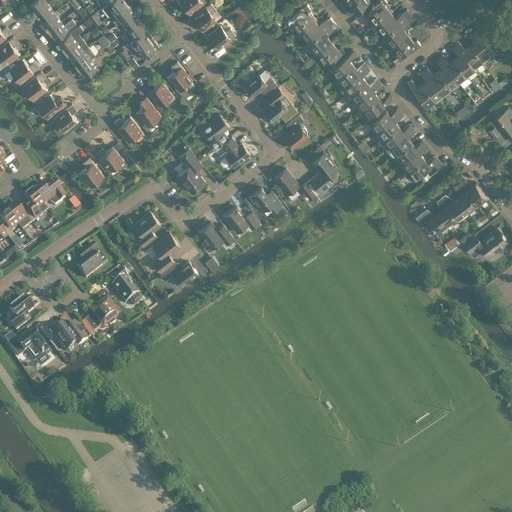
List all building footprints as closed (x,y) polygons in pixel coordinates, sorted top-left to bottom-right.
[(30,0),(37,8),(47,0),(30,0)] [(56,7),(50,0),(47,0),(37,8),(43,17),(56,7)] [(82,0),(78,4),(85,12),(89,9),(82,0)] [(110,11),(115,7),(124,0),(106,0),(104,2),(110,11)] [(124,0),(115,7),(119,12),(115,15),(118,19),(135,6),(130,0),(124,0)] [(182,0),(186,4),(187,3),(191,9),(202,0),(182,0)] [(205,25),(218,15),(213,8),(218,5),(214,0),(209,0),(208,1),(194,12),(198,17),(197,18),(203,26),(204,25),(205,25)] [(294,14),(301,23),(309,17),(311,19),(317,14),(310,5),(313,2),(311,0),(305,0),(297,7),(299,10),(294,14)] [(352,0),(347,5),(351,10),(356,5),(357,7),(363,2),(361,0),(362,0),(352,0)] [(370,7),(378,17),(385,11),(386,12),(393,7),(387,0),(373,0),(375,3),(370,7)] [(378,17),(386,28),(412,7),(408,2),(397,11),(393,7),(386,12),(385,11),(378,17)] [(126,20),(129,24),(141,14),(135,6),(118,19),(117,19),(121,24),(126,20)] [(281,18),(289,12),(285,6),(276,13),(281,18)] [(43,17),(50,25),(63,15),(56,7),(43,17)] [(97,7),(93,10),(100,19),(104,16),(97,7)] [(386,28),(395,39),(403,33),(401,31),(408,26),(405,21),(416,12),(412,7),(386,28)] [(301,23),(310,35),(336,14),(332,9),(321,18),(317,14),(311,19),(309,17),(301,23)] [(73,13),(66,19),(63,15),(50,25),(57,34),(77,18),(73,13)] [(85,18),(89,22),(95,17),(91,13),(85,18)] [(141,14),(129,24),(126,27),(132,35),(145,25),(148,24),(148,23),(141,14)] [(310,35),(319,46),(327,40),(325,38),(332,33),(328,28),(340,19),(336,14),(310,35)] [(426,16),(418,21),(423,30),(431,25),(426,16)] [(494,30),(484,17),(478,21),(478,22),(489,35),(494,30)] [(0,38),(13,28),(8,21),(4,25),(0,19),(0,38)] [(59,37),(66,46),(83,32),(80,28),(85,24),(81,19),(59,37)] [(107,19),(103,22),(107,27),(111,24),(107,19)] [(233,33),(238,30),(232,23),(227,26),(222,20),(209,31),(208,32),(214,40),(215,39),(219,44),(233,34),(233,33)] [(366,25),(362,20),(357,23),(361,28),(366,25)] [(92,26),(97,32),(103,28),(98,21),(92,26)] [(476,36),(471,40),(484,56),(497,46),(489,35),(478,22),(469,28),(476,36)] [(152,29),(148,24),(145,25),(132,35),(139,44),(152,34),(150,31),(152,29)] [(115,26),(108,31),(112,37),(117,33),(119,32),(115,26)] [(403,33),(395,39),(392,42),(402,55),(411,48),(423,38),(419,32),(416,35),(408,26),(401,31),(403,33)] [(106,29),(99,34),(106,42),(112,37),(108,31),(106,29)] [(0,60),(2,63),(7,60),(21,49),(22,48),(16,41),(21,37),(16,31),(0,43),(0,50),(1,51),(0,51),(0,60)] [(66,46),(73,54),(90,41),(83,32),(66,46)] [(332,33),(325,38),(327,40),(319,46),(326,55),(332,51),(335,54),(347,45),(342,39),(339,42),(332,33)] [(158,42),(152,34),(139,44),(146,52),(158,42)] [(476,63),(484,56),(471,40),(466,44),(460,36),(457,39),(476,63)] [(115,41),(112,37),(107,41),(112,48),(118,44),(115,41)] [(468,69),(476,63),(457,39),(453,41),(459,49),(455,52),(468,69)] [(73,54),(79,63),(92,53),(97,49),(90,41),(73,54)] [(127,53),(132,49),(127,44),(122,47),(127,53)] [(339,71),(355,58),(351,53),(359,47),(355,45),(332,63),(339,71)] [(445,48),(442,51),(460,75),(468,69),(455,52),(451,56),(445,48)] [(132,49),(127,53),(134,63),(139,59),(132,49)] [(444,61),(439,65),(452,81),(460,75),(442,51),(437,53),(444,61)] [(21,78),(40,63),(35,56),(31,60),(26,53),(25,53),(11,64),(21,78)] [(99,62),(92,53),(79,63),(86,72),(92,67),(94,69),(100,64),(99,62)] [(193,87),(190,83),(187,80),(194,75),(179,56),(173,61),(176,65),(169,70),(186,93),(193,87)] [(339,71),(345,79),(368,61),(366,57),(359,63),(355,58),(339,71)] [(372,64),(368,61),(345,79),(351,87),(368,74),(364,70),(372,64)] [(428,61),(425,64),(444,88),(452,81),(439,65),(434,69),(428,61)] [(427,74),(423,77),(436,94),(444,88),(425,64),(421,66),(427,74)] [(48,84),(49,83),(44,76),(48,73),(43,66),(24,81),(35,95),(48,84)] [(279,80),(273,71),(266,76),(261,69),(246,80),(254,91),(264,83),(268,89),(279,80)] [(371,79),(368,74),(351,87),(358,95),(381,77),(379,73),(371,79)] [(436,94),(423,77),(418,81),(412,73),(409,77),(428,101),(436,94)] [(498,84),(503,80),(497,73),(492,77),(498,84)] [(169,98),(177,93),(163,75),(156,81),(152,76),(146,82),(161,101),(167,95),(169,98)] [(384,80),(381,77),(358,95),(364,103),(380,90),(377,86),(384,80)] [(472,82),(477,88),(482,82),(477,77),(472,82)] [(272,97),(264,103),(274,116),(282,109),(287,115),(299,106),(285,88),(280,82),(268,92),(272,97)] [(49,113),(68,98),(63,91),(58,95),(53,88),(52,88),(38,99),(49,113)] [(380,90),(364,103),(370,111),(394,93),(392,89),(384,95),(380,90)] [(156,115),(163,110),(148,91),(142,96),(145,100),(138,106),(147,118),(151,123),(152,124),(159,118),(156,115)] [(311,92),(306,95),(311,100),(315,97),(311,92)] [(55,113),(60,119),(55,123),(61,131),(79,116),(80,115),(75,108),(79,105),(74,98),(55,113)] [(503,136),(510,130),(511,129),(511,100),(511,101),(494,115),(498,120),(489,127),(495,134),(499,131),(503,136)] [(378,124),(401,105),(399,102),(391,108),(388,103),(372,115),(378,124)] [(378,124),(385,132),(401,119),(397,115),(405,108),(401,105),(378,124)] [(205,113),(199,120),(202,124),(212,136),(216,142),(230,131),(226,126),(231,122),(221,109),(209,118),(205,113)] [(294,143),(310,130),(301,118),(305,114),(301,109),(288,118),(293,124),(285,130),(294,143)] [(138,134),(146,128),(132,111),(125,116),(121,112),(115,117),(130,136),(136,131),(138,134)] [(385,132),(391,140),(414,122),(412,118),(404,124),(401,119),(385,132)] [(418,125),(414,122),(391,140),(397,148),(414,135),(410,131),(418,125)] [(450,126),(448,131),(455,135),(458,130),(450,126)] [(231,147),(227,150),(223,154),(223,156),(225,160),(228,160),(232,157),(236,161),(252,149),(244,137),(240,140),(233,131),(224,139),(231,147)] [(417,140),(414,135),(397,148),(404,156),(427,138),(425,134),(417,140)] [(430,141),(427,138),(404,156),(410,164),(426,151),(423,147),(430,141)] [(112,166),(126,155),(115,141),(114,140),(107,146),(104,142),(97,147),(112,166)] [(0,166),(7,161),(1,154),(8,149),(2,141),(0,141),(0,166)] [(193,187),(207,176),(198,164),(204,159),(191,143),(181,151),(189,161),(179,169),(193,187)] [(329,171),(339,163),(326,146),(313,156),(321,167),(312,174),(322,187),(334,177),(329,171)] [(426,151),(410,164),(406,167),(410,172),(415,173),(428,163),(432,168),(444,158),(443,157),(440,155),(438,150),(430,156),(426,151)] [(99,176),(106,171),(91,152),(84,157),(88,161),(81,166),(94,184),(96,183),(101,178),(99,176)] [(288,163),(276,172),(289,189),(301,179),(288,163)] [(367,168),(363,163),(358,166),(358,169),(360,173),(367,168)] [(220,166),(215,170),(220,176),(225,172),(220,166)] [(464,176),(480,197),(490,190),(479,176),(475,180),(467,174),(464,176)] [(464,176),(461,179),(458,181),(462,190),(460,192),(470,205),(480,197),(464,176)] [(312,193),(317,189),(308,177),(302,181),(312,193)] [(43,183),(34,190),(47,205),(51,202),(58,206),(69,197),(56,181),(47,188),(43,183)] [(276,205),(284,198),(275,187),(270,190),(263,182),(250,192),(255,199),(257,197),(264,206),(272,200),(276,205)] [(448,189),(445,191),(461,212),(470,205),(460,192),(456,195),(448,189)] [(39,212),(47,205),(34,190),(26,196),(35,207),(30,211),(38,220),(43,217),(39,212)] [(445,191),(442,194),(439,196),(443,205),(441,206),(452,219),(461,212),(445,191)] [(253,223),(261,217),(253,207),(247,212),(239,201),(226,211),(238,227),(250,218),(253,223)] [(17,203),(9,209),(21,225),(21,226),(25,231),(38,220),(30,211),(26,214),(17,203)] [(429,203),(425,206),(418,212),(426,223),(433,217),(441,227),(452,219),(441,206),(437,209),(429,203)] [(488,207),(493,213),(497,209),(492,203),(488,207)] [(154,225),(162,219),(152,205),(145,210),(146,211),(135,219),(143,228),(138,232),(145,240),(158,230),(154,225)] [(487,208),(482,212),(486,217),(491,213),(487,208)] [(13,231),(21,226),(21,225),(9,209),(1,216),(9,227),(5,231),(10,237),(12,240),(17,237),(13,231)] [(481,212),(478,215),(482,220),(486,217),(482,212),(481,212)] [(228,239),(236,232),(226,219),(219,224),(213,216),(200,226),(213,243),(224,234),(228,239)] [(492,251),(500,245),(505,246),(506,240),(511,235),(510,233),(510,230),(508,229),(501,221),(484,235),(478,226),(466,236),(473,245),(474,244),(478,248),(485,243),(492,251)] [(0,244),(10,237),(5,231),(3,228),(0,229),(0,244)] [(171,249),(182,241),(172,228),(155,241),(162,250),(155,256),(163,266),(176,256),(171,249)] [(457,231),(448,238),(452,245),(462,237),(457,231)] [(95,253),(99,249),(95,244),(86,252),(90,256),(78,265),(88,278),(105,265),(95,253)] [(184,281),(200,268),(191,256),(179,265),(175,260),(162,269),(166,275),(174,269),(184,281)] [(129,265),(126,268),(131,275),(135,272),(129,265)] [(128,304),(132,301),(135,306),(144,299),(140,294),(141,294),(128,278),(130,276),(125,270),(113,278),(118,284),(115,286),(128,304)] [(21,302),(18,304),(12,309),(18,317),(12,322),(18,331),(29,322),(25,317),(36,309),(27,297),(26,298),(24,298),(23,298),(22,299),(21,300),(21,302)] [(116,320),(118,319),(124,314),(112,299),(105,305),(104,304),(99,308),(99,309),(98,310),(97,316),(94,318),(93,316),(87,321),(96,333),(102,328),(101,326),(104,324),(109,325),(111,324),(113,326),(118,322),(116,320)] [(83,345),(90,340),(80,327),(74,332),(67,324),(55,333),(69,351),(81,342),(83,345)] [(18,342),(12,347),(21,357),(27,353),(30,350),(38,361),(43,368),(52,361),(47,354),(48,352),(49,351),(49,350),(49,349),(43,341),(42,340),(41,341),(33,330),(19,340),(18,341),(18,342)] [(13,333),(6,339),(9,343),(17,337),(13,333)] [(17,337),(9,343),(12,347),(18,342),(18,341),(19,340),(17,337)]
